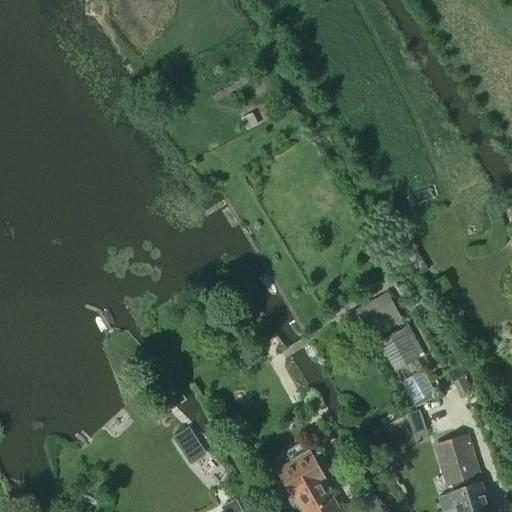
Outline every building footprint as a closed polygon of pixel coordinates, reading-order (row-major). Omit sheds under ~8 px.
[(413,248),(402,255),(416,279),(428,272),(413,248)] [(359,344),(402,321),(387,292),(343,316),(359,344)] [(395,371),(419,357),(401,327),(377,341),(395,371)] [(471,388),(473,388),(469,381),(467,382),(457,387),(461,394),(471,388)] [(189,464),(205,454),(188,428),(187,427),(186,428),(171,437),(189,464)] [(476,485),(474,478),(479,476),(467,437),(435,447),(448,486),(455,484),(457,491),(438,497),(442,511),(454,511),(456,511),(455,511),(490,511),(481,483),(476,485)] [(325,491),(319,480),(324,478),(318,467),(327,461),(320,449),(311,455),(303,441),(286,451),(293,464),(278,473),(292,496),(296,494),(302,504),(300,505),(304,511),(337,511),(339,511),(327,490),(325,491)] [(359,503),(372,496),(355,465),(342,472),(359,503)] [(241,511),(236,500),(221,507),(223,511),(241,511)]
